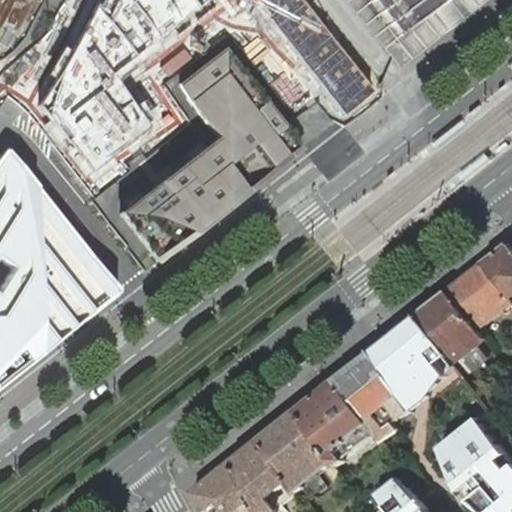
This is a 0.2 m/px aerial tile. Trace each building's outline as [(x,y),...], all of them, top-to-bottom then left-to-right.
[(60,67),(35,105),(90,175),(148,128),(112,74),(124,65),(128,70),(218,0),(239,0),(317,98),(322,94),(341,116),(373,91),(300,0),(94,0),(81,27),(60,67)] [(488,0),(344,0),(400,70),(404,67),(488,0)] [(120,212),(157,259),(301,148),(224,50),(179,85),(218,135),(120,212)] [(0,382),(118,290),(5,147),(0,154),(0,382)] [(511,247),(509,243),(485,262),(511,297),(511,247)] [(511,297),(485,262),(448,291),(479,330),(510,306),(511,308),(511,297)] [(448,291),(418,315),(456,363),(477,346),(487,339),(479,330),(448,291)] [(418,315),(364,358),(405,413),(432,396),(450,373),(458,366),(418,315)] [(477,346),(456,363),(458,366),(466,376),(487,359),(477,346)] [(364,358),(335,380),(378,435),(383,441),(398,429),(392,422),(405,413),(364,358)] [(335,380),(298,410),(338,467),(378,435),(335,380)] [(298,410),(260,439),(287,482),(295,494),(326,470),(336,483),(342,477),(344,476),(338,467),(298,410)] [(511,511),(511,450),(481,413),(442,445),(462,489),(471,498),(487,511),(511,511)] [(260,439),(233,461),(259,511),(275,511),(277,511),(267,499),(287,482),(260,439)] [(203,511),(238,511),(244,507),(247,511),(259,511),(233,461),(193,492),(203,511)] [(405,474),(396,479),(362,505),(366,511),(441,511),(435,502),(405,474)]
